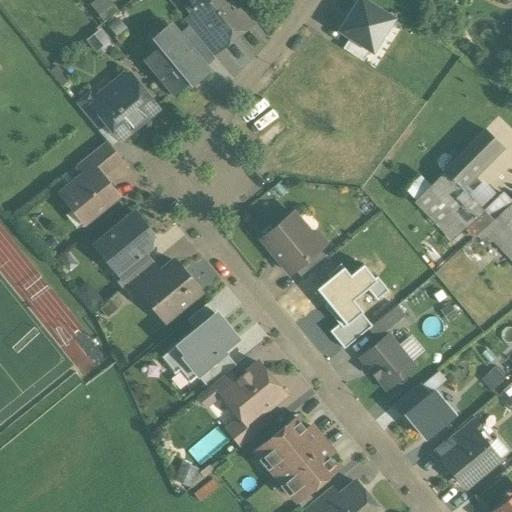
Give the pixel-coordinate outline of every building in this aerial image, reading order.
[(109,0),(95,0),(91,3),(102,19),(116,9),(109,0)] [(228,0),(199,0),(190,8),(218,42),(221,46),(248,24),(228,0)] [(359,0),(339,32),(350,38),(369,51),(373,53),(393,21),(360,0),(359,0)] [(218,42),(196,15),(186,23),(190,28),(208,51),(218,42)] [(179,38),(169,26),(154,39),(161,48),(146,60),(173,92),(188,80),(190,83),(205,70),(202,66),(179,38)] [(208,51),(190,28),(179,38),(202,66),(213,56),(208,51)] [(342,50),(362,63),(369,51),(350,38),(342,50)] [(156,109),(129,76),(127,78),(122,76),(117,80),(115,87),(98,102),(92,106),(106,124),(119,139),(156,109)] [(106,124),(92,106),(98,102),(89,91),(74,103),(97,131),(106,124)] [(484,132),(464,151),(444,172),(458,186),(498,146),(484,132)] [(106,141),(78,164),(85,173),(93,167),(100,176),(121,160),(106,141)] [(100,176),(93,167),(85,173),(60,193),(74,211),(80,206),(89,217),(116,196),(100,176)] [(458,186),(444,172),(415,202),(453,239),(466,228),(484,212),(458,186)] [(511,203),(493,221),(483,230),(508,256),(511,252),(511,237),(510,235),(511,232),(511,203)] [(484,212),(466,228),(475,238),(483,230),(493,221),(484,212)] [(133,213),(94,245),(116,272),(113,274),(114,276),(142,254),(150,247),(151,235),(133,213)] [(308,233),(292,214),(261,240),(289,273),(293,270),(318,249),(320,247),(319,245),(315,248),(308,238),(308,233)] [(0,280),(57,352),(84,331),(0,225),(0,280)] [(318,249),(293,270),(302,280),(327,260),(318,249)] [(150,264),(142,254),(114,276),(123,286),(150,264)] [(150,264),(123,286),(131,296),(158,274),(150,264)] [(176,264),(161,277),(158,274),(131,296),(132,298),(143,289),(151,298),(148,301),(165,321),(200,292),(176,264)] [(353,301),(367,289),(376,281),(374,279),(362,264),(349,275),(340,264),(326,276),(329,279),(316,290),(335,313),(331,316),(339,324),(342,329),(361,314),(363,312),(353,301)] [(376,277),(374,279),(376,281),(367,289),(376,301),(388,291),(376,277)] [(187,320),(195,330),(213,315),(206,305),(187,320)] [(372,326),(368,330),(375,339),(403,316),(396,307),(372,326)] [(237,340),(216,313),(213,315),(195,330),(160,358),(174,375),(179,371),(189,383),(197,377),(225,354),(223,351),(237,340)] [(329,332),(343,349),(368,330),(372,326),(361,314),(342,329),(339,324),(329,332)] [(414,367),(388,335),(359,358),(385,391),(395,383),(400,385),(405,381),(405,375),(414,367)] [(197,377),(207,389),(228,372),(235,366),(225,354),(197,377)] [(283,394),(257,363),(236,380),(220,393),(221,394),(223,397),(222,401),(228,409),(232,408),(240,417),(246,424),(259,414),(283,394)] [(236,380),(228,372),(207,389),(205,391),(213,400),(221,394),(220,393),(236,380)] [(420,384),(391,407),(400,418),(405,415),(404,414),(428,395),(420,384)] [(428,395),(404,414),(405,415),(424,438),(448,419),(452,415),(445,406),(446,406),(433,391),(428,395)] [(246,424),(240,417),(225,429),(240,447),(268,424),(259,414),(246,424)] [(309,426),(306,429),(296,417),(256,450),(271,468),(273,466),(285,480),(282,482),(297,499),(337,467),(327,455),(330,452),(322,441),(319,443),(315,437),(317,436),(309,426)] [(473,418),(450,437),(457,447),(458,447),(481,428),(473,418)] [(481,428),(458,447),(457,447),(442,459),(464,487),(497,460),(486,447),(492,442),(481,428)] [(378,511),(355,484),(337,498),(340,502),(328,511),(378,511)] [(329,488),(302,511),(328,511),(340,502),(337,498),(329,488)] [(511,511),(511,494),(506,494),(506,503),(494,511),(511,511)]
